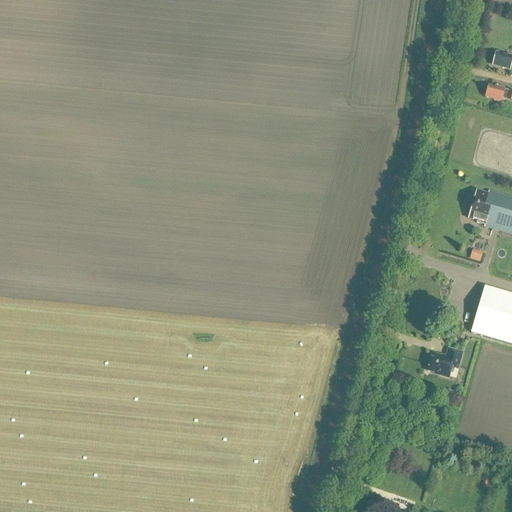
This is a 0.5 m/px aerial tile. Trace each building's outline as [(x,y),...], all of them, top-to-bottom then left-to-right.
[(496,54),(493,67),(510,71),(510,69),(511,69),(511,57),(506,56),(506,57),(496,54)] [(488,86),(485,99),(501,103),(502,101),(511,103),(511,92),(504,91),(505,89),(498,88),(498,89),(488,86)] [(476,193),(468,220),(477,223),(476,225),(484,227),(484,228),(511,236),(511,199),(489,193),(488,196),(476,193)] [(470,260),(481,263),(484,254),(473,250),(470,260)] [(511,296),(484,289),(471,335),(511,346),(511,296)] [(439,376),(439,377),(449,380),(452,368),(458,370),(462,354),(448,350),(445,359),(435,356),(433,360),(431,359),(427,373),(439,376)] [(453,398),(442,394),(439,403),(450,406),(453,398)]
